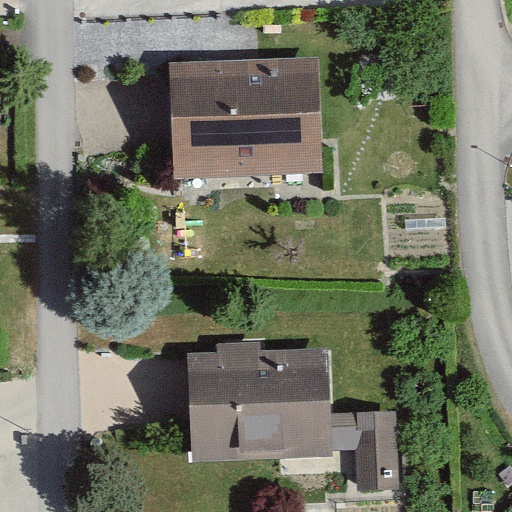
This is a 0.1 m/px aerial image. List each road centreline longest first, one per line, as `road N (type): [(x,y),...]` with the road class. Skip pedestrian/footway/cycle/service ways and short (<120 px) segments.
road 1 (residential): [(63,0),(64,511)]
road 2 (residential): [(479,82),(492,304),(511,367)]
